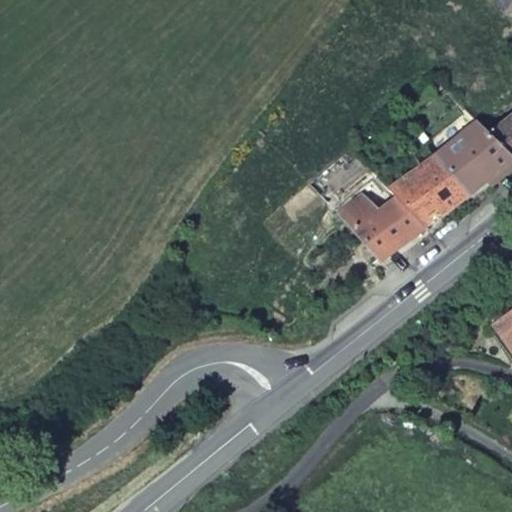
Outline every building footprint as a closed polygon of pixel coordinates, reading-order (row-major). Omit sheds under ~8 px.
[(453,88),(445,80),(437,86),(442,96),(453,88)] [(475,200),(511,173),(511,154),(502,143),(491,130),(442,165),(475,200)] [(511,134),(502,143),(511,154),(511,134)] [(432,233),(475,200),(442,165),(399,197),(405,203),(432,233)] [(388,266),(432,233),(405,203),(379,223),(363,206),(346,220),(355,230),(388,266)] [(511,328),(501,335),(511,351),(511,328)]
